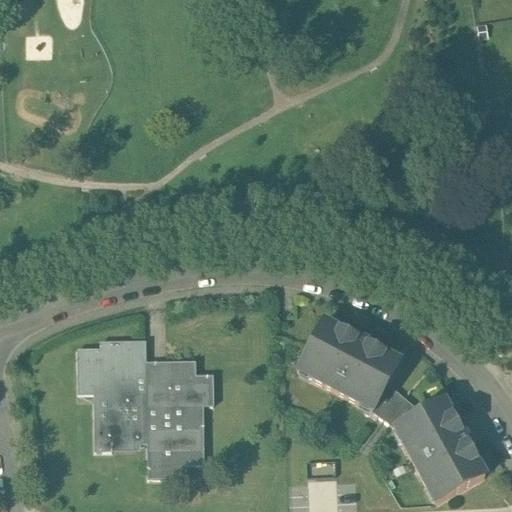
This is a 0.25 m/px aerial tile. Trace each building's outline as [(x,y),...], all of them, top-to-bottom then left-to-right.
[(387,387),(398,366),(365,348),(366,347),(356,342),(355,341),(355,342),(354,342),(322,325),(296,374),(372,415),(387,387)] [(147,447),(147,478),(148,483),(186,482),(186,467),(203,467),(202,438),(195,438),(194,410),(212,410),(212,380),(194,380),(194,366),(145,367),(144,345),(100,346),(100,353),(77,353),(78,397),(93,397),(94,455),(111,455),(111,448),(147,447)] [(372,415),(383,422),(404,402),(387,387),(372,415)] [(383,422),(393,431),(421,416),(404,402),(383,422)] [(442,405),(421,416),(393,431),(434,507),(483,480),(483,479),(466,448),(467,447),(466,446),(461,437),(460,437),(460,436),(442,405)]
